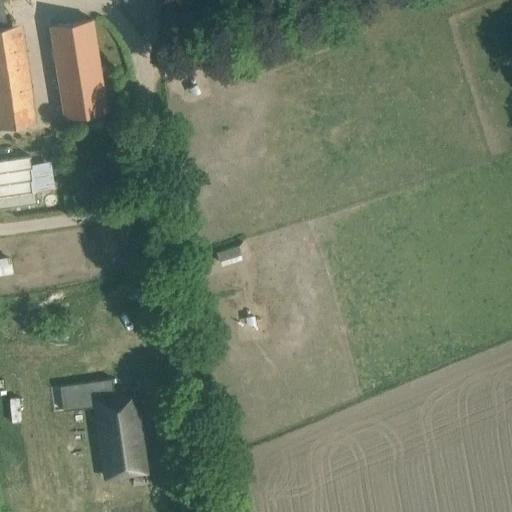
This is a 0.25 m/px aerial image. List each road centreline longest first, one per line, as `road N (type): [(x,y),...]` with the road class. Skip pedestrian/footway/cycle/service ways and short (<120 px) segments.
road 1 (unclassified): [(211,511),(130,34)]
road 2 (track): [(143,87),(148,54),(197,15),(242,0)]
